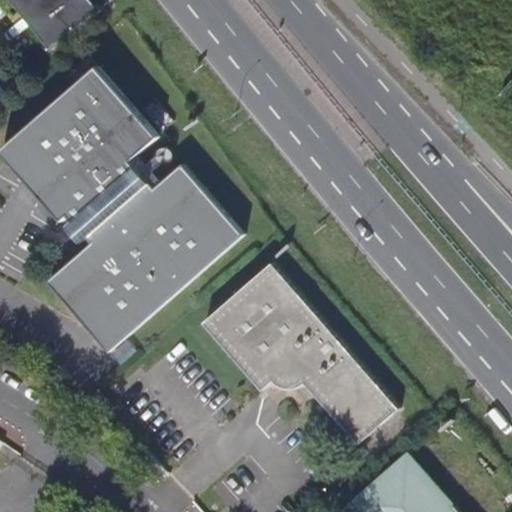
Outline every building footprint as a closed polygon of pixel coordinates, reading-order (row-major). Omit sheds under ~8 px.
[(103,10),(95,0),(13,0),(54,50),(103,10)] [(51,281),(110,352),(246,235),(184,163),(157,188),(135,161),(162,137),(99,67),(4,150),(64,221),(70,216),(73,221),(59,234),(73,250),(87,237),(93,245),(51,281)] [(276,264),(207,323),(265,391),(276,382),(286,388),(305,389),(310,386),(362,445),(403,410),(276,264)] [(84,403),(83,404),(105,418),(116,408),(112,404),(107,397),(99,389),(84,403)] [(462,511),(411,454),(354,504),(360,511),(462,511)]
